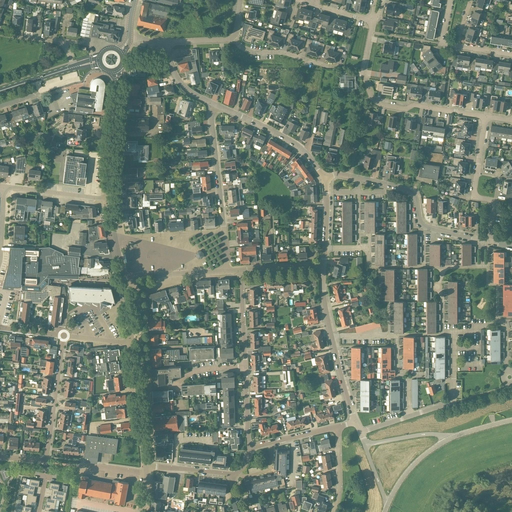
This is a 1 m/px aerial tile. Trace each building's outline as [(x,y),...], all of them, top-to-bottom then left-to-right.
[(486,3),(478,0),(476,5),(478,6),(477,9),(482,10),(483,8),(485,8),(486,3)] [(169,12),(170,8),(143,1),(141,13),(140,13),(137,25),(164,31),(168,17),(178,19),(179,14),(169,12)] [(392,4),(388,3),(387,8),(386,8),(386,11),(386,12),(390,13),(395,14),(399,15),(399,13),(400,14),(401,9),(400,9),(401,6),(397,5),(392,4)] [(112,14),(122,16),(124,8),(114,5),(114,6),(112,5),(111,8),(106,7),(105,13),(112,14)] [(277,10),(276,15),(285,18),(287,12),(281,11),(282,8),(275,6),(274,9),(277,10)] [(249,22),(254,24),(254,21),(255,17),(256,17),(258,8),(251,7),(250,12),(247,12),(246,18),(250,19),(249,22)] [(216,8),(214,14),(212,13),(211,16),(217,18),(218,15),(225,17),(227,11),(223,10),(223,9),(220,8),(220,9),(216,8)] [(304,21),(304,20),(307,10),(302,8),(300,14),(297,13),(295,20),(298,21),(299,20),(304,21)] [(21,10),(16,9),(14,9),(13,16),(12,24),(13,24),(14,25),(16,26),(16,24),(20,25),(21,17),(21,10)] [(482,10),(477,9),(476,11),(474,11),(473,16),(481,19),(483,14),(482,13),(482,10)] [(313,11),(307,10),(304,20),(309,22),(308,27),(311,28),(313,21),(310,20),(313,11)] [(92,21),(94,22),(95,13),(84,11),(80,35),(89,37),(92,21)] [(319,13),(317,22),(322,23),(325,15),(325,14),(322,13),(322,14),(319,13)] [(36,24),(37,24),(37,22),(40,22),(42,14),(37,14),(37,19),(28,19),(27,31),(36,31),(36,24)] [(285,18),(276,15),(275,18),(272,17),(270,23),(277,25),(278,22),(283,23),(285,18)] [(325,15),(322,23),(321,26),(326,28),(325,30),(329,31),(331,25),(328,24),(330,16),(325,15)] [(471,25),(480,28),(481,25),(482,25),(484,20),(481,19),(473,16),(471,22),(472,22),(471,25)] [(54,24),(58,25),(60,18),(56,17),(55,22),(45,21),(44,33),(53,34),(54,24)] [(332,32),(333,29),(338,31),(339,29),(342,20),(336,18),(334,26),(331,25),(329,31),(332,32)] [(389,21),(384,20),(383,27),(387,28),(387,29),(392,30),(392,29),(393,29),(394,23),(397,23),(398,20),(389,18),(389,21)] [(347,22),(342,20),(339,29),(338,31),(344,33),(344,34),(346,35),(346,34),(349,35),(350,33),(347,32),(348,28),(346,27),(347,22)] [(108,24),(94,22),(92,21),(89,37),(116,42),(119,28),(115,28),(115,27),(114,27),(114,28),(112,28),(113,24),(108,23),(108,24)] [(67,34),(76,35),(77,28),(72,27),(73,22),(69,22),(69,27),(68,27),(67,34)] [(245,31),(243,38),(243,39),(243,40),(244,41),(245,41),(251,43),(252,38),(263,41),(265,31),(252,27),(253,26),(248,24),(246,31),(245,31)] [(469,27),(467,33),(479,36),(480,31),(481,31),(482,28),(480,28),(471,25),(470,28),(469,27)] [(274,45),(277,36),(274,35),(274,32),(275,31),(270,29),(267,36),(270,37),(268,43),(274,45)] [(277,36),(274,45),(280,47),(282,41),(285,41),(287,34),(282,33),(281,34),(280,37),(277,36)] [(294,48),(296,40),(293,39),(294,36),(294,34),(289,33),(287,40),(290,41),(288,47),(294,48)] [(479,36),(467,33),(466,38),(469,40),(469,42),(474,44),(476,45),(479,36)] [(501,36),(500,44),(507,45),(509,37),(501,36)] [(296,40),(294,48),(299,50),(301,44),(304,45),(306,38),(301,37),(301,38),(299,41),(296,40)] [(312,54),(315,46),(312,45),(312,41),(312,40),(307,38),(305,45),(308,46),(306,52),(312,54)] [(316,41),(315,46),(312,54),(318,56),(320,50),(323,51),(325,44),(316,41)] [(384,44),(383,52),(394,54),(396,46),(395,46),(396,42),(390,41),(389,45),(384,44)] [(331,60),(333,51),(330,50),(331,47),(331,46),(326,44),(324,51),(327,52),(325,58),(331,60)] [(422,55),(425,59),(433,54),(430,49),(431,46),(424,45),(422,55)] [(333,51),(331,60),(336,62),(338,56),(341,56),(343,49),(338,48),(338,49),(336,52),(333,51)] [(178,69),(180,68),(191,66),(191,68),(197,67),(195,59),(194,55),(196,54),(196,49),(192,49),(192,55),(176,58),(178,69)] [(220,51),(210,51),(210,61),(221,61),(221,62),(225,62),(224,56),(221,56),(220,51)] [(435,57),(433,54),(425,59),(423,61),(426,65),(429,63),(440,55),(436,55),(436,57),(435,57)] [(432,68),(439,62),(437,59),(439,59),(440,55),(429,63),(432,68)] [(452,66),(463,67),(464,56),(459,55),(458,61),(453,60),(452,66)] [(470,57),(464,56),(463,67),(468,68),(468,70),(471,70),(473,59),(470,58),(470,57)] [(473,59),(471,70),(474,71),(475,66),(481,67),(482,59),(476,58),(476,59),(473,59)] [(381,71),(388,73),(388,72),(392,73),(394,61),(389,60),(388,65),(382,64),(381,71)] [(504,71),(505,62),(499,61),(499,63),(496,63),(495,70),(504,71)] [(440,62),(439,62),(432,68),(428,70),(432,75),(435,72),(445,74),(446,67),(443,66),(440,62)] [(127,76),(145,77),(145,73),(141,73),(141,71),(142,71),(142,66),(137,65),(128,64),(127,65),(126,66),(126,69),(127,69),(127,70),(127,76)] [(200,82),(197,67),(191,68),(191,66),(180,68),(181,72),(185,71),(187,80),(190,79),(191,84),(200,82)] [(407,76),(398,74),(396,82),(405,84),(407,76)] [(352,89),(352,88),(356,88),(356,89),(356,87),(358,87),(357,83),(356,83),(355,83),(355,75),(345,75),(345,77),(340,77),(340,83),(344,83),(344,88),(348,88),(348,89),(352,89)] [(158,84),(156,76),(146,78),(148,86),(158,84)] [(70,94),(71,96),(74,106),(75,106),(75,110),(73,110),(73,112),(78,113),(78,111),(92,113),(93,108),(95,108),(95,110),(101,111),(105,86),(105,85),(104,84),(104,83),(104,82),(103,81),(102,80),(102,79),(101,79),(100,79),(100,78),(99,78),(98,78),(97,78),(96,78),(95,78),(94,79),(93,79),(93,80),(92,80),(92,81),(91,81),(91,82),(90,83),(90,84),(89,90),(78,88),(78,92),(77,92),(70,94)] [(214,93),(216,90),(219,91),(222,84),(214,81),(214,83),(210,81),(210,82),(209,83),(208,84),(208,85),(206,91),(211,93),(211,92),(214,93)] [(393,86),(388,85),(389,84),(378,83),(377,90),(382,91),(382,93),(392,95),(393,92),(397,92),(398,87),(393,86)] [(410,96),(415,97),(417,85),(407,83),(407,89),(411,89),(410,96)] [(137,89),(139,89),(140,85),(130,84),(129,94),(136,95),(137,89)] [(174,93),(173,86),(169,86),(169,85),(164,86),(165,90),(162,90),(162,91),(159,91),(158,85),(146,87),(148,95),(157,93),(157,96),(166,94),(166,95),(174,93)] [(422,92),(426,92),(427,86),(417,85),(415,97),(421,98),(422,92)] [(436,88),(427,86),(426,92),(429,93),(428,99),(434,100),(435,91),(436,88)] [(230,88),(230,90),(227,90),(224,102),(234,105),(237,92),(235,91),(235,89),(235,88),(231,87),(230,88)] [(459,104),(460,94),(454,93),(454,90),(451,90),(450,97),(453,97),(452,102),(459,104)] [(272,103),(276,95),(270,92),(268,96),(267,101),(272,103)] [(467,95),(460,94),(459,104),(465,105),(466,99),(470,100),(471,93),(467,92),(467,95)] [(479,107),(480,98),(476,97),(477,94),(472,93),(471,99),(474,99),(473,106),(479,107)] [(484,98),(480,98),(479,107),(485,108),(486,101),(489,102),(490,96),(485,95),(484,98)] [(499,110),(501,101),(497,100),(497,96),(491,95),(490,103),(494,103),(493,109),(499,110)] [(128,98),(127,108),(139,109),(139,111),(145,111),(146,104),(146,101),(147,97),(145,97),(140,97),(140,99),(128,98)] [(150,104),(157,104),(157,114),(164,114),(163,97),(161,97),(149,97),(150,101),(150,104)] [(505,101),(501,101),(499,110),(506,111),(507,105),(510,106),(511,98),(506,97),(505,101)] [(246,98),(242,108),(247,110),(252,101),(246,98)] [(255,106),(258,107),(255,112),(262,115),(266,108),(263,107),(264,104),(260,102),(261,100),(259,99),(255,106)] [(194,103),(185,100),(181,114),(190,117),(194,103)] [(32,105),(34,111),(31,112),(33,119),(42,116),(45,118),(45,111),(42,112),(39,103),(32,105)] [(276,122),(284,107),(279,104),(273,116),(271,115),(269,119),(276,122)] [(33,119),(31,112),(28,113),(26,107),(18,110),(22,120),(22,121),(29,118),(30,120),(33,119)] [(289,109),(284,107),(276,122),(282,125),(284,121),(283,121),(289,109)] [(22,120),(18,110),(11,112),(13,118),(10,119),(12,126),(16,125),(15,122),(22,120)] [(165,121),(171,123),(174,114),(168,112),(165,121)] [(376,122),(382,123),(383,117),(377,116),(377,113),(369,112),(368,123),(376,124),(376,122)] [(74,123),(76,123),(82,124),(83,119),(82,119),(82,115),(63,113),(62,122),(68,123),(69,118),(74,118),(74,123)] [(7,120),(5,114),(0,115),(0,124),(1,127),(2,130),(8,128),(12,126),(10,119),(7,120)] [(392,130),(398,131),(399,122),(396,121),(397,117),(390,116),(389,126),(393,126),(392,130)] [(299,122),(293,119),(290,118),(287,123),(290,125),(288,128),(294,131),(297,125),(299,122)] [(404,124),(406,124),(406,128),(410,129),(411,128),(414,129),(414,130),(419,130),(420,124),(415,123),(416,120),(413,120),(412,119),(405,118),(404,124)] [(148,119),(127,119),(127,131),(148,131),(148,119)] [(462,125),(461,128),(471,130),(472,128),(473,125),(472,125),(472,124),(466,123),(466,120),(459,119),(459,124),(460,124),(462,125)] [(332,121),(331,124),(328,124),(326,130),(323,144),(331,146),(334,132),(336,122),(332,121)] [(82,124),(76,123),(76,126),(76,129),(77,129),(76,133),(76,137),(68,136),(67,144),(80,146),(80,138),(85,139),(86,129),(82,129),(82,124)] [(201,126),(194,127),(194,124),(188,125),(189,130),(193,130),(193,134),(202,132),(201,126)] [(219,128),(222,128),(222,133),(222,134),(225,134),(225,136),(228,136),(228,126),(222,125),(219,125),(219,128)] [(309,132),(308,132),(309,127),(306,126),(304,130),(302,129),(299,137),(305,140),(307,136),(309,132)] [(244,127),(242,133),(251,137),(254,131),(244,127)] [(338,143),(345,145),(348,130),(341,128),(338,143)] [(471,132),(471,130),(461,128),(461,131),(459,132),(457,132),(457,137),(464,138),(464,135),(470,136),(471,135),(472,132),(471,132)] [(255,143),(261,146),(266,137),(260,134),(259,136),(254,134),(253,138),(257,140),(255,143)] [(321,146),(322,139),(314,138),(313,142),(312,145),(311,150),(320,151),(321,146)] [(459,148),(469,149),(469,147),(470,148),(470,144),(470,143),(464,142),(464,139),(457,138),(456,143),(457,144),(459,145),(459,148)] [(272,148),(276,143),(270,139),(267,144),(265,143),(261,151),(263,152),(265,150),(268,152),(267,153),(269,154),(271,150),(273,148),(272,148)] [(126,143),(126,148),(127,148),(127,150),(128,150),(139,150),(139,158),(148,159),(149,150),(147,150),(147,146),(138,146),(138,141),(127,141),(127,143),(126,143)] [(278,151),(281,146),(276,143),(272,148),(273,148),(271,150),(273,151),(273,152),(274,152),(276,150),(278,151)] [(234,159),(233,153),(230,153),(230,150),(232,150),(232,145),(226,146),(227,150),(224,150),(225,157),(228,157),(228,159),(234,159)] [(280,160),(286,149),(281,146),(278,151),(280,153),(277,159),(280,160)] [(329,162),(331,162),(331,163),(332,163),(333,163),(334,163),(335,163),(337,153),(336,153),(337,150),(330,148),(329,152),(328,155),(327,155),(327,158),(326,161),(327,161),(327,162),(328,162),(329,162)] [(469,149),(459,148),(458,151),(456,151),(455,151),(454,156),(461,157),(462,154),(468,155),(468,154),(469,154),(469,151),(469,149)] [(286,149),(280,160),(281,161),(283,158),(285,159),(286,156),(289,158),(292,152),(286,149)] [(375,158),(381,160),(382,151),(377,150),(375,155),(372,154),(371,157),(366,156),(364,166),(373,168),(375,158)] [(63,182),(85,185),(87,172),(85,171),(86,162),(82,162),(83,157),(66,155),(63,182)] [(390,173),(398,174),(400,162),(396,161),(396,157),(388,155),(386,166),(391,167),(390,173)] [(297,159),(295,157),(290,163),(288,165),(291,169),(292,170),(302,163),(298,158),(297,159)] [(455,158),(454,163),(455,163),(457,164),(456,167),(467,169),(467,167),(468,167),(468,164),(467,164),(468,163),(462,162),(463,159),(462,159),(455,158)] [(497,160),(492,159),(491,168),(496,169),(497,166),(500,166),(501,158),(497,158),(497,160)] [(236,169),(236,163),(235,160),(232,161),(232,162),(225,162),(226,168),(232,168),(232,169),(236,169)] [(501,160),(500,166),(500,167),(501,167),(502,168),(501,169),(504,172),(511,166),(511,165),(510,163),(509,161),(503,160),(501,160)] [(7,166),(1,165),(0,171),(0,175),(7,176),(8,171),(11,171),(12,165),(11,162),(8,162),(7,166)] [(25,173),(26,163),(16,162),(15,172),(19,173),(19,172),(25,173)] [(33,164),(26,163),(25,173),(28,173),(28,179),(39,180),(40,171),(32,170),(33,164)] [(306,168),(302,163),(292,170),(293,172),(296,170),(297,171),(299,169),(301,171),(306,168)] [(419,177),(438,180),(440,166),(421,163),(419,177)] [(467,169),(456,167),(456,170),(454,171),(453,170),(452,175),(459,177),(459,174),(466,175),(466,174),(467,171),(466,170),(467,169)] [(310,173),(306,168),(301,171),(299,173),(301,177),(295,181),(296,183),(299,181),(310,173)] [(141,169),(126,170),(127,174),(128,174),(128,178),(136,177),(136,180),(143,180),(144,180),(144,175),(141,175),(141,169)] [(236,179),(235,172),(227,173),(227,180),(230,180),(231,183),(233,182),(233,179),(236,179)] [(314,178),(310,173),(299,181),(296,183),(298,185),(304,180),(304,181),(307,179),(309,182),(314,178)] [(194,184),(210,182),(210,175),(202,176),(202,180),(199,180),(199,176),(195,177),(193,177),(193,181),(194,184)] [(454,186),(464,188),(465,186),(466,183),(465,183),(465,182),(459,181),(459,178),(452,177),(451,182),(453,182),(455,184),(454,186)] [(127,182),(127,191),(127,194),(140,194),(140,191),(141,191),(142,193),(154,193),(153,180),(144,180),(143,180),(143,182),(140,182),(127,182)] [(210,182),(194,184),(194,186),(194,193),(201,193),(200,187),(203,186),(203,190),(211,189),(210,182)] [(228,190),(229,196),(236,195),(235,189),(238,188),(238,184),(231,185),(231,189),(228,190)] [(317,193),(316,186),(311,186),(310,184),(304,186),(305,188),(305,191),(307,190),(307,193),(304,193),(304,195),(311,194),(317,193)] [(450,190),(449,195),(457,196),(458,196),(458,193),(463,194),(464,193),(465,190),(464,190),(464,188),(454,186),(454,189),(452,190),(450,190)] [(511,196),(511,187),(504,186),(503,192),(506,193),(506,196),(511,197),(511,196)] [(127,194),(128,207),(150,206),(150,200),(163,200),(162,193),(153,193),(140,194),(127,194)] [(311,194),(304,195),(304,204),(312,204),(311,201),(317,201),(317,193),(311,194)] [(209,198),(208,195),(204,196),(205,202),(206,202),(207,205),(213,204),(212,198),(209,198)] [(236,195),(229,196),(230,202),(235,201),(235,205),(243,204),(243,200),(237,201),(236,195)] [(24,213),(26,198),(17,197),(16,208),(15,212),(14,218),(23,219),(24,213)] [(26,198),(24,213),(23,219),(23,221),(27,221),(28,210),(34,211),(36,200),(26,198)] [(432,218),(436,218),(437,212),(435,212),(435,198),(427,198),(427,212),(432,212),(432,218)] [(55,213),(56,206),(56,205),(52,205),(52,202),(42,200),(40,208),(45,209),(44,212),(40,212),(39,220),(54,222),(55,213)] [(447,213),(447,201),(439,201),(439,213),(447,213)] [(60,207),(56,206),(55,213),(64,214),(65,209),(71,210),(71,218),(79,217),(80,218),(85,218),(85,216),(81,217),(80,213),(81,213),(81,211),(82,211),(82,210),(80,210),(79,205),(66,203),(64,206),(60,206),(60,207)] [(95,207),(79,205),(80,210),(82,210),(82,211),(81,211),(81,213),(80,213),(81,217),(85,216),(96,216),(95,215),(98,215),(98,212),(98,209),(98,208),(95,207)] [(129,214),(128,215),(129,222),(129,223),(129,224),(130,224),(130,228),(138,227),(138,226),(140,226),(141,227),(142,228),(143,228),(144,227),(144,226),(144,225),(144,221),(144,220),(146,220),(145,214),(144,210),(135,210),(136,213),(129,214)] [(469,225),(469,216),(463,216),(463,212),(459,212),(460,218),(463,218),(463,225),(469,225)] [(469,216),(469,225),(475,225),(475,218),(478,218),(477,212),(474,212),(474,216),(469,216)] [(209,221),(209,218),(209,213),(205,213),(201,213),(202,217),(205,217),(206,227),(211,227),(211,226),(211,223),(211,221),(209,221)] [(197,216),(198,220),(194,220),(194,219),(191,219),(192,228),(198,228),(198,225),(202,225),(201,216),(197,216)] [(238,229),(248,229),(247,226),(253,226),(253,222),(253,221),(247,221),(247,222),(237,223),(238,229)] [(14,225),(14,233),(24,233),(25,226),(27,226),(27,222),(18,222),(18,225),(14,225)] [(103,224),(89,227),(88,234),(92,233),(93,235),(88,236),(88,240),(100,239),(99,238),(105,236),(106,235),(105,232),(104,228),(104,227),(104,224),(103,224)] [(80,232),(78,244),(85,245),(86,233),(80,232)] [(24,233),(14,233),(13,240),(17,240),(17,243),(26,244),(26,240),(24,240),(24,233)] [(254,238),(254,241),(252,241),(252,246),(260,245),(260,237),(254,238)] [(163,238),(139,239),(139,253),(164,252),(163,238)] [(94,247),(98,247),(98,250),(99,250),(99,253),(104,252),(104,250),(107,249),(107,245),(106,243),(101,243),(101,242),(94,243),(94,247)] [(68,254),(79,256),(80,248),(69,246),(68,254)] [(239,247),(240,257),(241,257),(241,263),(250,262),(257,261),(256,246),(239,247)] [(23,290),(24,290),(41,291),(47,284),(48,284),(49,284),(49,283),(50,283),(50,282),(51,282),(51,281),(51,280),(50,280),(50,279),(49,279),(49,277),(78,276),(78,274),(80,267),(78,267),(79,257),(65,255),(62,255),(62,253),(49,247),(39,248),(39,250),(24,249),(24,248),(9,247),(9,251),(8,257),(8,260),(8,262),(7,264),(7,267),(6,272),(4,278),(1,288),(13,288),(13,286),(21,286),(21,284),(23,284),(23,287),(23,290)] [(308,255),(308,247),(299,247),(299,253),(298,253),(299,259),(307,259),(307,255),(308,255)] [(196,251),(196,255),(199,257),(202,257),(204,255),(204,251),(202,249),(199,249),(196,251)] [(271,261),(271,255),(269,255),(269,249),(265,249),(265,254),(262,254),(263,261),(271,261)] [(279,260),(288,260),(287,249),(282,250),(282,253),(277,254),(277,258),(279,258),(279,260)] [(99,268),(94,268),(94,264),(94,261),(98,261),(98,259),(87,258),(87,274),(99,274),(99,273),(103,274),(103,272),(109,273),(109,269),(99,268)] [(338,267),(335,266),(333,275),(340,277),(341,272),(344,272),(346,265),(345,265),(346,262),(348,262),(348,258),(340,258),(340,262),(340,264),(339,264),(338,267)] [(94,261),(94,264),(99,265),(99,268),(109,269),(109,268),(109,267),(109,265),(109,264),(109,261),(102,261),(98,261),(94,261)] [(381,277),(384,277),(383,292),(381,292),(381,297),(384,297),(384,300),(392,300),(393,269),(384,268),(384,271),(381,271),(381,277)] [(220,288),(227,288),(230,288),(230,279),(219,279),(219,283),(216,283),(216,292),(220,292),(220,288)] [(298,279),(299,289),(303,289),(303,286),(309,286),(308,279),(298,279)] [(204,280),(204,288),(209,287),(209,293),(214,293),(214,285),(211,285),(211,280),(204,280)] [(276,281),(266,281),(267,288),(268,288),(268,290),(277,290),(276,281)] [(194,291),(192,283),(186,284),(188,291),(184,292),(187,300),(188,300),(188,302),(191,301),(189,294),(191,293),(191,295),(195,294),(195,291),(194,291)] [(335,295),(342,293),(345,293),(344,288),(341,289),(340,283),(333,285),(335,295)] [(24,290),(23,302),(30,303),(41,304),(49,295),(54,296),(59,296),(61,286),(47,284),(41,291),(24,290)] [(69,287),(69,288),(70,289),(70,290),(70,291),(69,291),(68,291),(70,297),(70,298),(70,299),(71,300),(100,301),(99,304),(100,304),(100,309),(101,308),(102,307),(103,306),(103,305),(103,304),(105,305),(106,304),(109,305),(110,304),(110,303),(110,302),(115,303),(111,288),(72,286),(72,287),(69,287)] [(181,295),(179,291),(178,292),(177,287),(169,289),(170,295),(177,294),(177,296),(176,297),(178,303),(186,301),(184,294),(181,295)] [(220,288),(220,292),(220,299),(228,299),(227,288),(220,288)] [(175,313),(166,289),(157,291),(157,292),(148,294),(148,296),(148,300),(148,301),(149,307),(149,311),(163,311),(163,313),(175,313)] [(249,297),(258,296),(258,289),(250,289),(250,293),(249,293),(249,297)] [(342,293),(335,295),(337,302),(348,299),(347,294),(342,295),(342,293)] [(340,316),(347,314),(346,313),(351,312),(350,307),(339,309),(340,316)] [(311,316),(317,315),(316,308),(306,310),(307,312),(304,312),(304,315),(307,315),(311,315),(311,316)] [(221,321),(231,320),(231,313),(225,314),(225,310),(218,311),(218,314),(221,314),(221,321)] [(347,314),(340,316),(342,326),(349,324),(348,319),(352,318),(351,314),(347,314)] [(311,315),(307,315),(308,317),(304,317),(304,320),(308,320),(309,323),(318,322),(317,315),(311,316),(311,315)] [(150,329),(165,329),(165,321),(161,321),(161,318),(150,319),(150,329)] [(259,318),(250,318),(250,326),(258,326),(258,322),(259,322),(259,318)] [(202,343),(202,337),(187,338),(186,331),(182,332),(183,344),(202,343)] [(316,340),(322,339),(321,331),(314,332),(316,340)] [(251,340),(260,340),(263,340),(263,336),(258,336),(258,332),(250,333),(251,340)] [(40,344),(40,339),(32,338),(32,342),(29,341),(29,345),(34,346),(34,348),(39,348),(40,344)] [(50,340),(40,339),(40,344),(39,348),(40,349),(43,350),(45,348),(45,347),(49,348),(50,348),(50,345),(51,341),(50,340)] [(322,339),(316,340),(316,344),(312,345),(313,350),(324,347),(322,339)] [(260,340),(251,340),(251,348),(259,348),(259,344),(260,344),(260,340)] [(232,343),(222,343),(222,350),(221,350),(221,353),(222,353),(222,360),(232,360),(232,356),(234,356),(233,347),(232,347),(232,343)] [(50,348),(49,348),(49,353),(56,354),(57,346),(50,345),(50,348)] [(79,347),(71,346),(70,351),(77,352),(77,355),(83,356),(84,348),(79,347)] [(91,349),(92,357),(92,363),(94,371),(93,371),(93,376),(123,372),(119,348),(115,349),(115,348),(111,348),(111,347),(107,348),(107,347),(102,348),(102,347),(95,348),(95,349),(91,349)] [(151,349),(152,359),(156,359),(161,359),(169,358),(169,360),(180,359),(179,349),(166,350),(166,348),(151,349)] [(21,350),(15,350),(15,354),(13,354),(12,360),(20,361),(20,355),(21,350)] [(252,362),(261,362),(261,354),(252,354),(252,362)] [(69,357),(68,365),(76,366),(76,361),(79,361),(80,356),(73,355),(72,358),(69,357)] [(321,363),(328,362),(326,355),(315,358),(316,363),(321,361),(321,363)] [(169,368),(169,367),(169,360),(169,358),(161,359),(156,359),(152,359),(152,365),(156,365),(156,368),(169,368)] [(45,367),(53,368),(54,362),(46,360),(40,359),(39,366),(45,367)] [(261,362),(252,362),(252,370),(260,369),(260,366),(261,366),(261,362)] [(328,362),(321,363),(323,373),(330,372),(328,362)] [(76,366),(68,365),(67,373),(70,374),(70,376),(74,377),(76,366)] [(169,368),(156,368),(152,368),(153,385),(165,384),(165,378),(169,378),(169,382),(174,382),(173,376),(182,375),(181,366),(169,367),(169,368)] [(224,389),(234,389),(233,385),(235,385),(234,376),(233,376),(233,372),(223,372),(223,380),(222,380),(222,383),(223,382),(224,389)] [(125,388),(123,376),(114,377),(115,381),(116,381),(116,385),(108,386),(109,390),(116,389),(125,388)] [(253,384),(262,383),(262,376),(254,376),(254,380),(253,380),(253,384)] [(42,381),(41,385),(50,386),(52,378),(44,377),(43,381),(42,381)] [(327,389),(334,388),(332,379),(325,381),(327,389)] [(437,392),(434,385),(442,383),(442,379),(434,379),(434,381),(427,383),(430,394),(437,392)] [(65,388),(74,389),(76,389),(77,386),(78,385),(78,383),(77,382),(66,380),(65,388)] [(50,386),(41,385),(38,384),(38,388),(42,388),(42,392),(49,393),(50,386)] [(74,389),(65,388),(64,396),(72,397),(72,393),(74,393),(74,389)] [(334,388),(327,389),(328,392),(323,394),(324,399),(336,396),(334,388)] [(154,401),(169,400),(168,389),(153,390),(154,401)] [(104,408),(118,405),(118,403),(127,402),(126,394),(116,396),(116,394),(103,395),(103,398),(102,399),(102,401),(102,403),(103,404),(104,405),(104,408)] [(255,398),(255,404),(255,405),(255,406),(255,407),(255,408),(262,408),(262,407),(264,407),(264,399),(263,398),(255,398)] [(65,407),(72,408),(72,411),(78,412),(79,409),(77,409),(77,405),(76,404),(76,403),(66,402),(65,407)] [(168,407),(167,404),(164,404),(164,403),(160,403),(160,404),(154,405),(154,412),(164,411),(164,407),(168,407)] [(333,410),(339,409),(340,415),(342,414),(341,404),(332,405),(333,410)] [(118,405),(104,408),(106,419),(117,417),(117,418),(129,416),(128,407),(116,409),(116,406),(118,406),(118,405)] [(324,413),(326,420),(334,418),(331,407),(326,408),(328,412),(324,413)] [(37,413),(37,417),(46,418),(47,411),(39,410),(39,413),(37,413)] [(183,411),(177,412),(177,415),(154,417),(155,429),(171,428),(171,432),(185,431),(183,411)] [(62,413),(61,420),(70,422),(70,418),(69,418),(69,414),(62,413)] [(326,420),(324,413),(316,415),(317,422),(326,420)] [(46,418),(37,417),(36,421),(38,421),(37,425),(45,426),(46,418)] [(296,420),(298,427),(308,424),(306,417),(296,420)] [(70,422),(61,420),(59,428),(67,429),(68,425),(69,425),(70,422)] [(298,427),(296,420),(287,422),(288,429),(298,427)] [(121,423),(121,426),(111,428),(110,424),(100,426),(101,433),(111,432),(122,430),(122,431),(130,430),(129,422),(121,423)] [(269,433),(267,427),(265,427),(264,422),(260,424),(262,435),(269,433)] [(267,427),(269,433),(279,431),(277,424),(267,427)] [(169,440),(168,433),(156,434),(156,441),(161,441),(162,443),(165,442),(165,441),(169,440)] [(77,436),(73,436),(73,439),(72,444),(71,454),(79,454),(79,447),(76,446),(77,436)] [(98,451),(116,453),(117,439),(88,436),(85,461),(97,463),(98,451)] [(9,448),(17,448),(18,438),(9,437),(9,448)] [(321,440),(322,444),(319,445),(320,451),(331,448),(329,438),(321,440)] [(31,450),(32,441),(28,440),(28,442),(24,442),(23,449),(31,450)] [(36,441),(32,441),(31,450),(39,451),(39,443),(36,443),(36,441)] [(158,450),(157,450),(157,453),(156,456),(157,456),(157,459),(161,459),(166,459),(172,459),(172,452),(173,443),(169,443),(168,452),(158,451),(158,450)] [(71,454),(72,444),(68,444),(68,446),(64,445),(63,453),(71,454)] [(228,468),(230,455),(214,454),(214,453),(215,453),(215,450),(213,450),(213,451),(211,451),(211,450),(181,447),(180,460),(210,463),(213,463),(213,466),(228,468)] [(274,468),(278,468),(278,473),(275,473),(245,480),(248,493),(285,484),(283,475),(283,474),(286,474),(287,449),(275,448),(274,468)] [(316,463),(331,461),(329,454),(321,455),(322,459),(316,460),(316,463)] [(331,461),(316,463),(317,466),(323,465),(324,469),(332,468),(331,461)] [(320,481),(331,479),(330,472),(322,474),(323,478),(319,478),(319,479),(320,481)] [(153,491),(152,496),(154,496),(169,499),(169,498),(170,496),(167,495),(167,493),(167,491),(170,492),(173,492),(175,478),(175,477),(164,475),(164,476),(163,482),(162,490),(154,489),(154,491),(154,492),(153,491)] [(88,477),(83,476),(82,479),(81,479),(79,491),(80,491),(79,497),(85,498),(86,493),(108,498),(108,500),(125,503),(128,483),(113,480),(112,483),(88,479),(88,477)] [(21,483),(20,488),(34,490),(35,486),(38,487),(38,486),(39,481),(39,480),(30,478),(28,485),(21,483)] [(187,486),(188,486),(188,491),(195,492),(195,486),(193,486),(194,483),(193,482),(193,478),(187,478),(187,486)] [(320,481),(320,484),(321,484),(324,484),(324,488),(332,486),(331,479),(320,481)] [(155,481),(154,489),(162,490),(163,482),(155,481)] [(51,494),(65,496),(66,492),(58,490),(59,484),(50,482),(50,483),(49,488),(49,489),(52,489),(51,494)] [(33,495),(34,490),(20,488),(19,493),(27,494),(26,500),(35,502),(36,496),(36,495),(36,496),(33,495)] [(302,497),(300,497),(300,491),(296,490),(296,494),(293,494),(292,495),(291,497),(290,498),(290,499),(290,501),(292,508),(298,507),(297,504),(301,503),(302,497)] [(47,498),(46,504),(55,506),(57,500),(64,501),(65,496),(51,494),(51,498),(48,498),(47,498)] [(320,511),(325,511),(328,504),(323,502),(325,497),(319,495),(315,506),(318,508),(317,511),(320,511)] [(309,510),(312,503),(306,501),(306,498),(302,497),(302,504),(303,504),(303,506),(303,508),(309,510)] [(17,505),(16,509),(30,511),(31,507),(34,508),(35,502),(26,500),(25,506),(17,505)] [(153,500),(152,508),(164,510),(169,511),(175,511),(176,511),(183,511),(185,502),(179,501),(179,502),(168,501),(168,505),(164,505),(164,504),(161,503),(161,502),(153,500)] [(263,511),(262,509),(264,508),(262,502),(257,503),(259,510),(256,511),(263,511)] [(287,510),(286,503),(282,504),(282,502),(278,503),(280,511),(287,510)]
